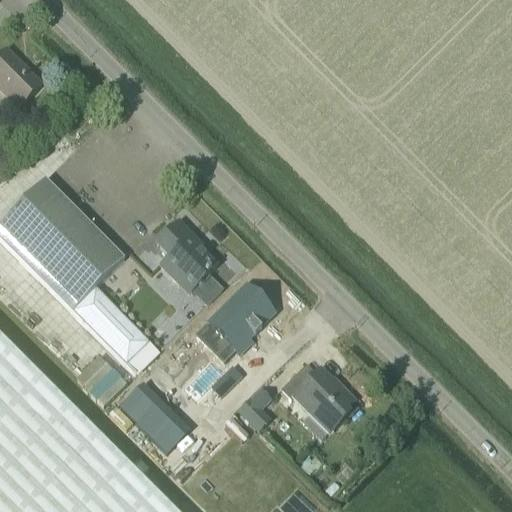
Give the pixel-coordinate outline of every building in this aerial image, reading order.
[(39,89),(5,54),(0,58),(0,96),(16,112),(39,89)] [(0,173),(11,168),(0,146),(0,173)] [(43,184),(0,226),(0,243),(72,316),(134,377),(136,379),(159,357),(157,355),(94,291),(122,263),(43,184)] [(158,270),(177,289),(187,300),(190,296),(215,271),(198,253),(201,251),(177,226),(155,248),(167,261),(158,270)] [(259,332),(274,317),(246,288),(206,328),(234,356),(249,342),(253,338),(254,340),(255,339),(255,338),(260,333),(260,334),(261,333),(259,332)] [(0,511),(168,511),(0,342),(0,511)] [(303,370),(280,394),(291,405),(294,401),(309,416),(307,419),(326,437),(340,422),(336,418),(349,405),(334,390),(333,391),(317,376),(313,380),(303,370)] [(120,411),(166,458),(190,434),(143,388),(120,411)] [(252,399),(237,416),(248,426),(258,436),(270,424),(260,414),(264,410),(270,404),(259,393),(252,399)]
